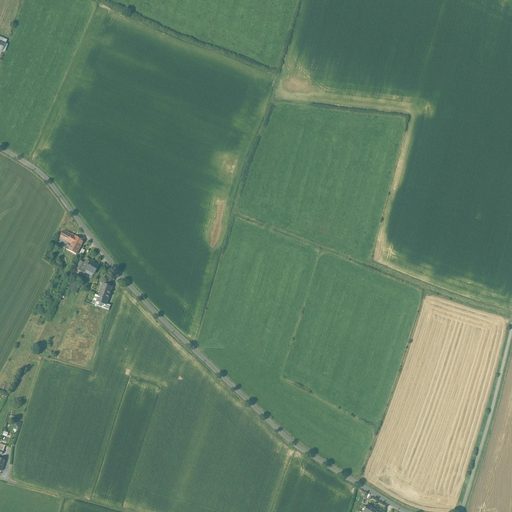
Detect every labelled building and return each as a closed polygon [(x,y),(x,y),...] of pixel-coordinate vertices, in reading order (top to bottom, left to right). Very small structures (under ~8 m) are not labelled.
[(71,235),(64,231),(60,238),(67,242),(71,235)] [(71,243),(67,251),(75,255),(82,242),(74,237),(71,243)] [(98,266),(86,260),(84,263),(80,271),(85,274),(86,270),(94,274),(98,266)] [(79,288),(71,283),(68,289),(76,293),(79,288)] [(112,287),(103,284),(96,302),(101,303),(106,305),(106,304),(112,287)]
